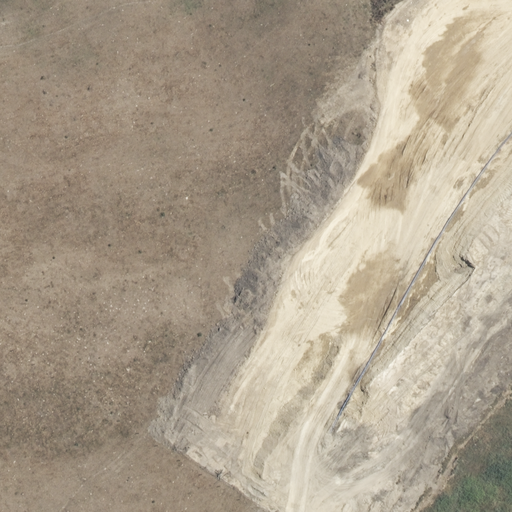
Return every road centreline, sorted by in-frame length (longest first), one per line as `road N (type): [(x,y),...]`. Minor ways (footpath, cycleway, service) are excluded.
road 1 (unknown): [(432,0),(358,172),(84,511)]
road 2 (unknown): [(358,172),(117,0)]
